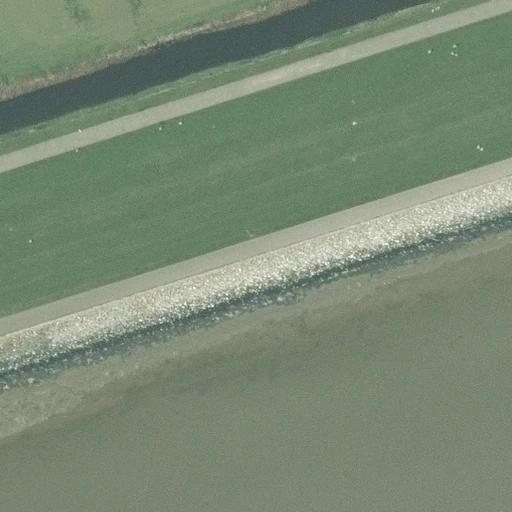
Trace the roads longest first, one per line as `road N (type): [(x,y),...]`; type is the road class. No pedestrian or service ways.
road 1 (unclassified): [(0,345),(511,184)]
road 2 (unclassified): [(0,174),(511,13)]
